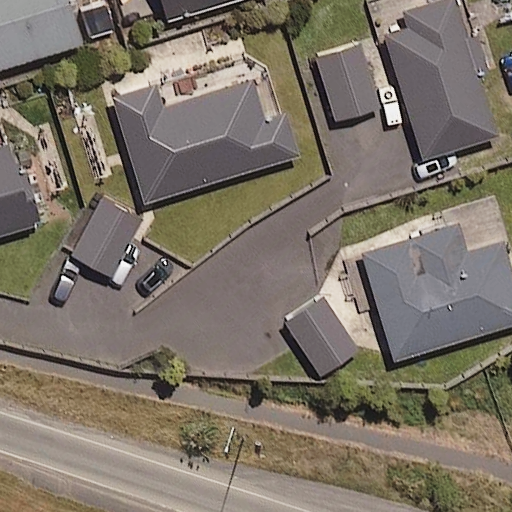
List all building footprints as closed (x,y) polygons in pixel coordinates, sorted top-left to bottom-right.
[(0,0),(0,66),(77,43),(64,0),(0,0)] [(160,0),(166,17),(220,0),(160,0)] [(482,43),(473,46),(459,0),(383,22),(424,165),(501,142),(482,77),(491,74),(482,43)] [(336,122),(383,107),(363,47),(316,63),(336,122)] [(284,124),(257,116),(246,81),(156,109),(148,86),(106,100),(139,204),(294,155),(284,124)] [(28,179),(18,182),(9,147),(0,149),(0,240),(41,230),(28,179)] [(111,274),(143,221),(104,197),(72,250),(111,274)] [(511,276),(501,244),(464,256),(455,229),(359,260),(394,365),(511,325),(511,276)] [(322,377),(359,353),(324,298),(287,322),(322,377)]
